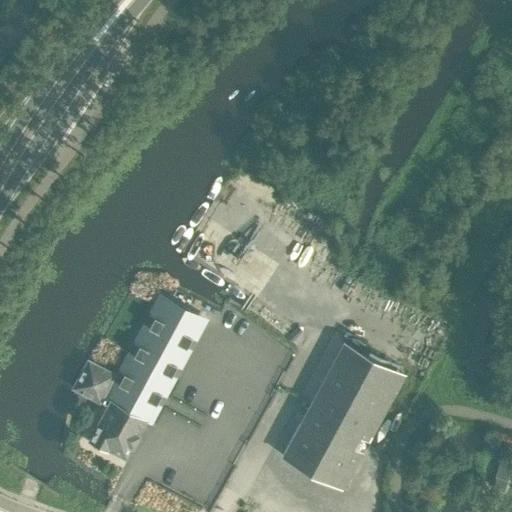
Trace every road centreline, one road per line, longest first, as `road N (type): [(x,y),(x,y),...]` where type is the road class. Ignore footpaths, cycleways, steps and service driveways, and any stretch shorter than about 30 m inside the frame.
road 1 (tertiary): [(0,206),(138,0)]
road 2 (tertiary): [(115,0),(0,160)]
